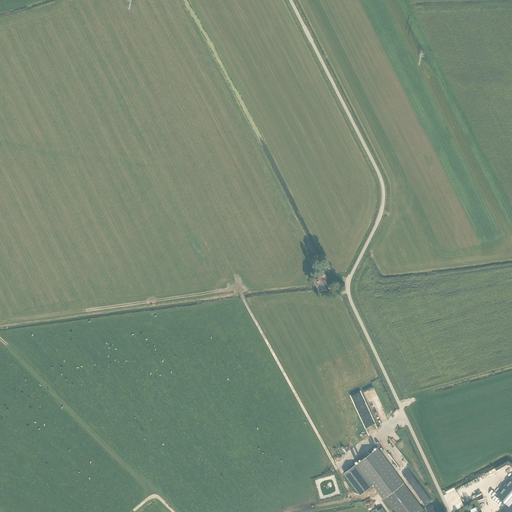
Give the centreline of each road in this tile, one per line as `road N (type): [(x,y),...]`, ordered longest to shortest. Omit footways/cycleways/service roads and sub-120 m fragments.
road 1 (unclassified): [(290,0),(383,187),(381,213),(348,293),(448,511)]
road 2 (track): [(354,499),(239,287),(0,322)]
